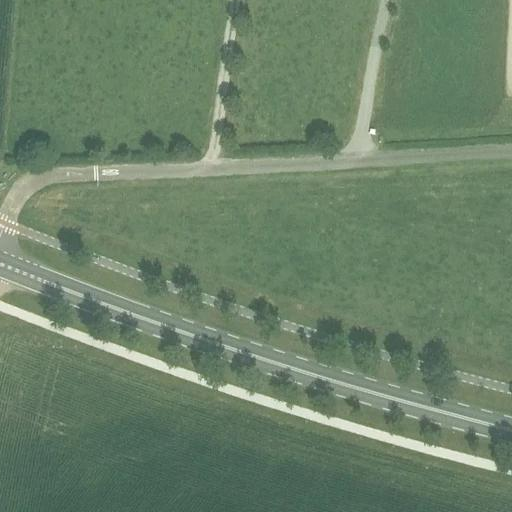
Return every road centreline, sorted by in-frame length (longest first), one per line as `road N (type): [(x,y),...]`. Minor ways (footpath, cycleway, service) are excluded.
road 1 (unclassified): [(511,151),(59,174),(31,184),(0,235)]
road 2 (secondary): [(511,431),(247,353),(0,261)]
